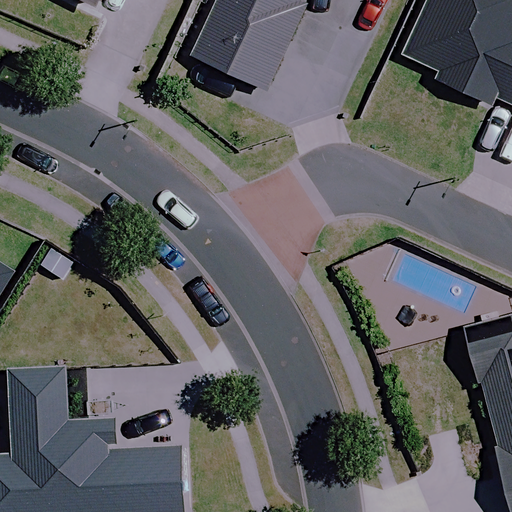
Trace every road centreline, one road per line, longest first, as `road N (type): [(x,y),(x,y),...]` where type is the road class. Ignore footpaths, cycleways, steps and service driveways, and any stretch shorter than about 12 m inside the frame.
road 1 (residential): [(219,237),(335,182),(358,179),(511,245)]
road 2 (residential): [(338,511),(321,422),(277,326),(219,237)]
road 3 (residential): [(219,237),(100,136),(0,91)]
